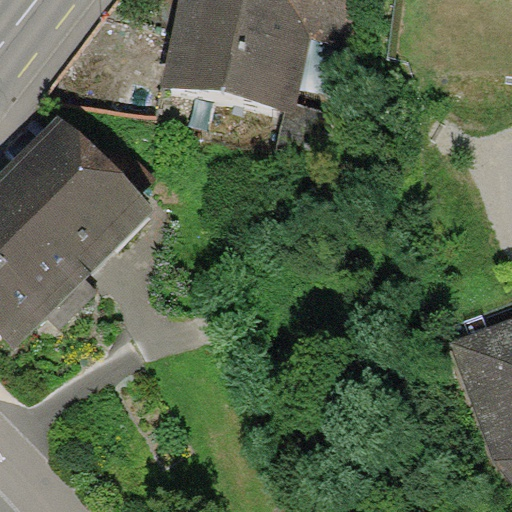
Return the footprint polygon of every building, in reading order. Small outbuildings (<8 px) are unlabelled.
[(179,0),(162,86),(295,113),(309,37),(344,44),(351,0),(179,0)] [(60,116),(0,174),(0,189),(86,276),(154,210),(139,195),(109,166),(60,116)] [(127,148),(109,166),(139,195),(157,178),(127,148)] [(86,276),(0,189),(0,331),(15,347),(48,315),(86,276)] [(99,289),(86,276),(48,315),(61,328),(99,289)] [(511,319),(451,343),(497,462),(511,480),(511,319)]
